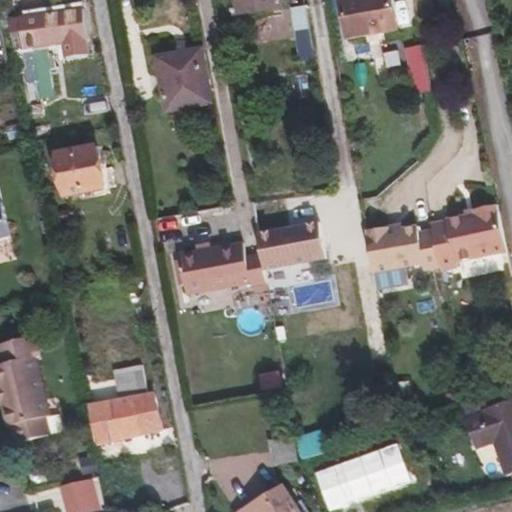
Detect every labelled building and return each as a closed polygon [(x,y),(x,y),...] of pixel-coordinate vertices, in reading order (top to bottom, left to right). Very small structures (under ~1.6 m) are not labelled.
[(280,15),(278,0),(233,0),(235,19),(280,15)] [(399,39),(392,0),(389,0),(343,8),(350,47),(399,39)] [(315,65),(306,13),(295,15),(303,66),(315,65)] [(85,17),(11,25),(15,46),(88,37),(85,17)] [(30,100),(57,97),(51,44),(24,47),(30,100)] [(211,94),(203,53),(157,62),(164,102),(211,94)] [(424,54),(409,57),(414,83),(429,79),(424,54)] [(103,174),(99,150),(57,157),(65,199),(118,190),(115,172),(103,174)] [(10,240),(2,205),(0,205),(0,241),(1,241),(10,240)] [(509,260),(499,211),(476,216),(477,222),(466,224),(458,226),(466,267),(509,260)] [(257,236),(262,259),(264,272),(328,260),(321,224),(257,236)] [(466,267),(458,226),(443,229),(444,235),(431,237),(438,270),(439,278),(454,275),(453,270),(466,267)] [(402,233),(401,227),(387,229),(389,235),(402,233)] [(438,270),(431,237),(430,232),(415,235),(414,231),(402,233),(389,235),(387,229),(366,233),(374,275),(421,266),(423,272),(438,270)] [(264,272),(262,259),(247,262),(245,248),(182,259),(189,298),(250,287),(251,290),(267,287),(264,272)] [(50,418),(36,359),(40,358),(35,339),(0,346),(0,363),(1,368),(0,367),(0,384),(1,388),(0,388),(0,398),(3,409),(8,430),(13,428),(16,428),(23,433),(25,443),(50,437),(45,420),(50,418)] [(159,421),(154,397),(148,398),(143,367),(114,371),(120,403),(89,408),(93,432),(159,421)] [(282,370),(262,374),(265,389),(285,385),(282,370)] [(511,479),(511,406),(483,416),(485,420),(469,426),(479,453),(495,447),(508,481),(511,479)] [(25,443),(23,433),(16,428),(13,428),(17,445),(25,443)] [(328,428),(299,436),(305,458),(334,449),(328,428)] [(297,463),(293,441),(269,445),(273,468),(297,463)] [(409,481),(397,448),(317,477),(329,510),(409,481)] [(89,511),(94,511),(86,481),(62,487),(68,511),(89,511)] [(293,511),(280,492),(248,511),(293,511)]
